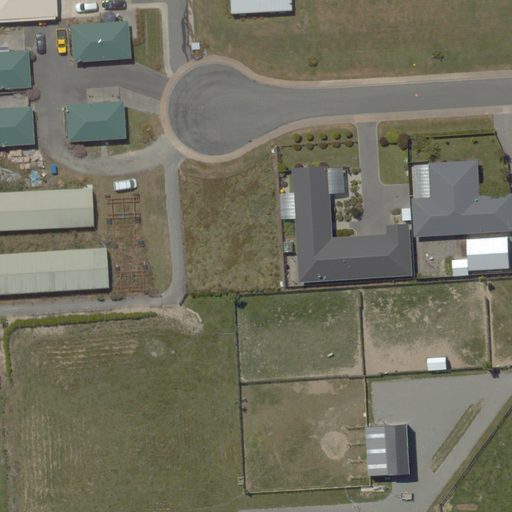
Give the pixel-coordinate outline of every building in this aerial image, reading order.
[(0,0),(0,10),(45,7),(44,0),(0,0)] [(110,14),(58,18),(60,55),(112,52),(110,14)] [(19,39),(0,39),(0,83),(22,82),(19,39)] [(105,87),(47,91),(50,131),(108,127),(105,87)] [(16,93),(0,93),(0,132),(19,131),(16,93)] [(411,222),(412,239),(466,235),(468,257),(452,258),(453,275),(511,270),(511,228),(509,193),(483,195),(480,160),(408,165),(411,206),(402,207),(403,223),(411,222)] [(403,223),(402,207),(390,208),(392,237),(336,241),(332,201),(346,200),(343,164),(296,167),(298,190),(281,192),(283,220),(295,219),(300,283),(414,274),(411,239),(412,239),(411,222),(403,223)] [(8,254),(0,254),(0,270),(8,270),(10,299),(72,296),(67,206),(0,209),(0,223),(6,223),(8,254)]
